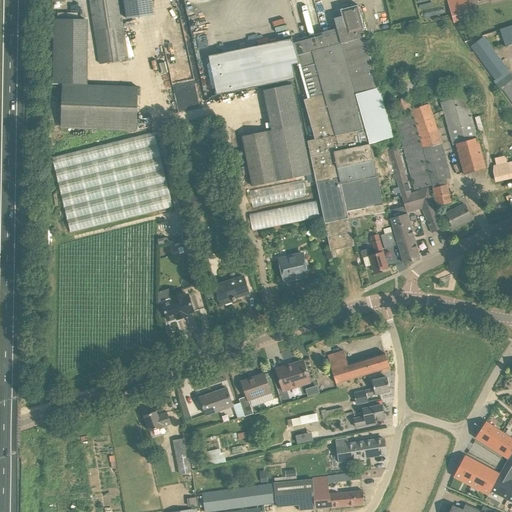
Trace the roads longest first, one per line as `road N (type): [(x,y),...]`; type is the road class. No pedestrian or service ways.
road 1 (motorway): [(4,511),(12,0)]
road 2 (tertiary): [(0,431),(383,301)]
road 3 (unclassified): [(406,295),(422,266),(511,225)]
